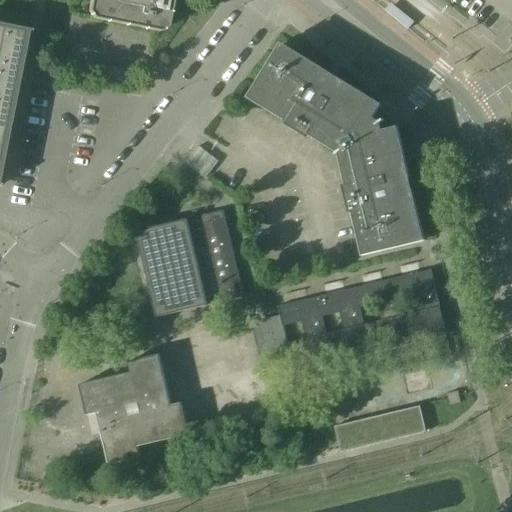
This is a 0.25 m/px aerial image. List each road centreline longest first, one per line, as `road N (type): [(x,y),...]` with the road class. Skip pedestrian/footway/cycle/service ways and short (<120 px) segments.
road 1 (residential): [(41,283),(264,0)]
road 2 (tertiary): [(456,126),(511,323)]
road 3 (tertiary): [(305,0),(456,126)]
road 4 (tertiary): [(473,113),(340,0)]
road 5 (residential): [(0,438),(22,325),(41,283)]
road 6 (tertiary): [(511,243),(473,113)]
